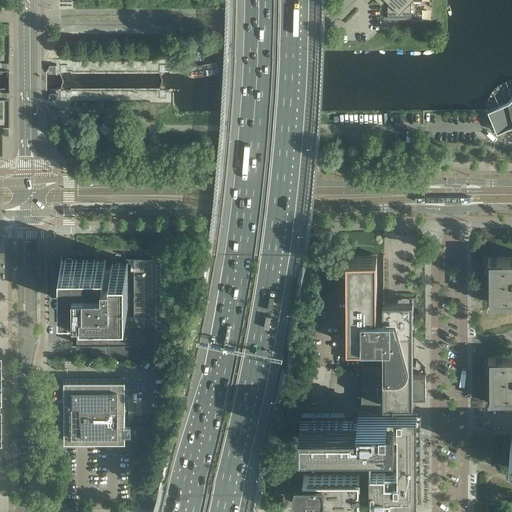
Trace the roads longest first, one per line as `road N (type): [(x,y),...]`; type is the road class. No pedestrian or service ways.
road 1 (motorway): [(258,0),(238,253),(182,511)]
road 2 (motorway): [(217,511),(271,252),(290,0)]
road 3 (tertiary): [(27,213),(452,210)]
road 4 (tertiary): [(451,181),(28,184)]
road 5 (unclassified): [(25,511),(27,213)]
road 6 (unclassified): [(27,18),(325,17)]
road 7 (unclassified): [(449,241),(435,259),(434,425)]
road 8 (unclassified): [(462,425),(460,259),(449,241)]
road 9 (tertiary): [(28,184),(27,18)]
